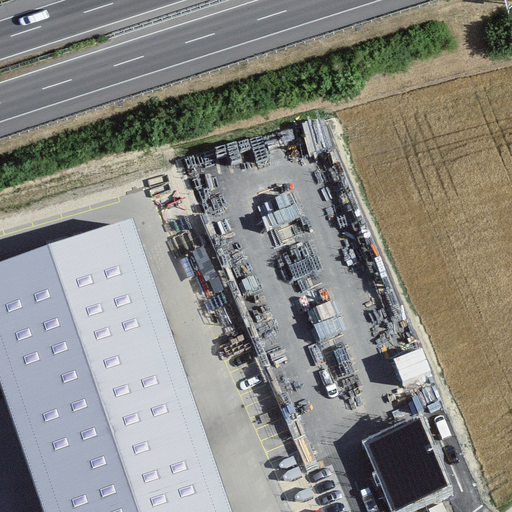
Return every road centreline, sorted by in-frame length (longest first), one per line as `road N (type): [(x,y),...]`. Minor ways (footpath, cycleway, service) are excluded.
road 1 (unknown): [(0,256),(143,219),(156,232),(282,511)]
road 2 (motorway): [(0,103),(320,0)]
road 3 (motorway): [(123,0),(0,40)]
